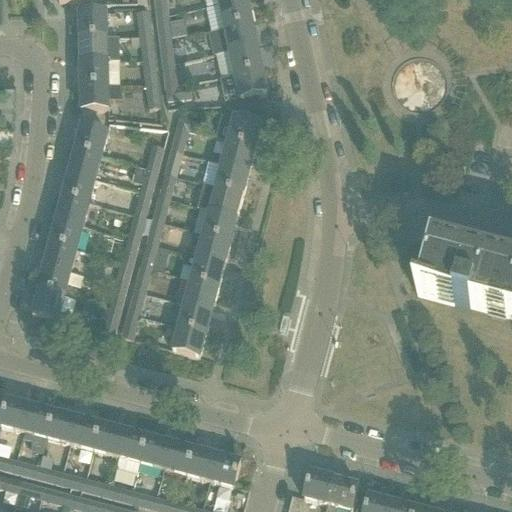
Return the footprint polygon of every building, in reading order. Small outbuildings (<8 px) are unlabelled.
[(168,21),(165,0),(154,0),(157,22),(168,21)] [(245,4),(244,0),(217,0),(219,10),(245,4)] [(251,27),(245,4),(219,10),(224,33),(251,27)] [(140,43),(151,42),(148,17),(137,18),(140,43)] [(79,18),(80,44),(107,43),(107,18),(79,18)] [(171,45),(168,21),(157,22),(160,46),(171,45)] [(251,27),(224,33),(229,57),(256,51),(251,27)] [(154,66),(151,42),(140,43),(143,67),(154,66)] [(120,67),(119,43),(107,43),(80,44),(80,68),(120,67)] [(174,69),(171,45),(160,46),(163,70),(174,69)] [(261,75),(256,51),(229,57),(235,81),(261,75)] [(157,89),(154,66),(143,67),(146,90),(157,89)] [(108,91),(119,91),(120,91),(120,67),(108,68),(80,68),(81,91),(108,91)] [(177,93),(174,69),(163,70),(166,95),(177,93)] [(229,105),(226,113),(241,116),(261,112),(258,100),(266,98),(261,75),(235,81),(239,103),(229,105)] [(157,89),(146,90),(149,114),(160,113),(157,89)] [(108,91),(81,91),(81,116),(108,115),(108,91)] [(190,92),(177,93),(166,95),(168,106),(191,103),(190,92)] [(180,123),(177,134),(188,137),(200,140),(204,130),(180,123)] [(255,154),(261,130),(235,123),(228,147),(255,154)] [(101,163),(108,140),(82,133),(75,156),(101,163)] [(182,159),(188,137),(177,134),(171,156),(182,159)] [(248,177),(255,154),(228,147),(225,161),(222,170),(248,177)] [(157,178),(163,154),(152,151),(145,174),(157,178)] [(95,186),(101,163),(75,156),(69,180),(95,186)] [(176,182),(182,159),(171,156),(165,180),(176,182)] [(242,200),(248,177),(222,170),(219,180),(216,193),(242,200)] [(151,201),(157,178),(145,174),(141,190),(139,198),(151,201)] [(89,210),(95,186),(69,180),(63,203),(89,210)] [(170,206),(176,182),(165,180),(159,203),(170,206)] [(236,223),(242,200),(216,193),(203,190),(197,213),(210,217),(236,223)] [(145,224),(151,201),(139,198),(133,221),(145,224)] [(83,233),(89,210),(63,203),(57,226),(83,233)] [(163,229),(170,206),(159,203),(153,226),(163,229)] [(204,240),(230,247),(236,223),(210,217),(204,240)] [(133,221),(127,244),(138,247),(140,240),(145,224),(133,221)] [(157,253),(163,229),(153,226),(145,224),(140,240),(148,242),(146,250),(157,253)] [(76,256),(83,233),(57,226),(50,249),(76,256)] [(223,270),(230,247),(204,240),(197,263),(223,270)] [(127,244),(121,269),(132,272),(138,247),(127,244)] [(70,279),(76,256),(50,249),(44,273),(70,280),(70,279)] [(154,262),(157,253),(146,250),(140,273),(151,276),(154,262)] [(420,299),(438,304),(511,323),(511,278),(430,257),(432,250),(431,250),(418,299),(420,300),(420,299)] [(223,270),(197,263),(185,260),(183,270),(194,273),(191,286),(217,293),(223,270)] [(126,294),(132,272),(121,269),(115,291),(126,294)] [(64,303),(70,280),(44,273),(38,296),(64,303)] [(145,299),(151,276),(140,273),(134,297),(145,299)] [(211,317),(217,293),(191,286),(191,287),(188,298),(178,296),(175,307),(185,310),(211,317)] [(120,317),(126,294),(115,291),(109,314),(120,317)] [(57,326),(63,307),(64,303),(38,296),(32,319),(57,326)] [(138,323),(145,299),(134,297),(128,320),(138,323)] [(205,340),(211,317),(185,310),(179,333),(205,340)] [(114,341),(118,326),(120,317),(109,314),(102,338),(114,341)] [(132,346),(136,331),(138,323),(128,320),(122,343),(132,346)] [(198,364),(205,340),(179,333),(173,357),(198,364)] [(0,431),(22,437),(28,412),(5,405),(0,424),(0,431)] [(45,443),(52,418),(28,412),(22,437),(45,443)] [(69,449),(75,424),(52,418),(45,443),(69,449)] [(92,456),(99,430),(75,424),(69,449),(92,456)] [(115,462),(122,436),(99,430),(92,456),(115,462)] [(115,470),(114,474),(136,480),(139,468),(146,442),(122,436),(115,462),(117,462),(115,470)] [(162,474),(169,449),(146,442),(139,468),(162,474)] [(186,480),(192,455),(169,449),(162,474),(186,480)] [(209,486),(216,461),(192,455),(186,480),(209,486)] [(0,472),(12,476),(15,465),(0,461),(0,472)] [(239,467),(216,461),(209,486),(232,493),(239,467)] [(35,482),(38,472),(15,465),(12,476),(35,482)] [(59,489),(61,478),(38,472),(35,482),(59,489)] [(82,495),(85,484),(61,478),(59,489),(82,495)] [(327,510),(334,484),(310,478),(303,504),(327,510)] [(0,493),(18,498),(21,488),(0,482),(0,493)] [(105,501),(108,491),(85,484),(82,495),(105,501)] [(351,511),(357,490),(334,484),(327,510),(326,511),(351,511)] [(41,504),(44,494),(21,488),(18,498),(41,504)] [(129,507),(132,497),(108,491),(105,501),(129,507)] [(65,511),(68,500),(44,494),(41,504),(65,511)] [(145,511),(152,511),(155,503),(132,497),(129,507),(145,511)] [(70,511),(89,511),(91,506),(68,500),(65,511),(70,511)] [(390,511),(391,507),(368,501),(365,511),(390,511)] [(177,511),(178,509),(155,503),(152,511),(177,511)]
